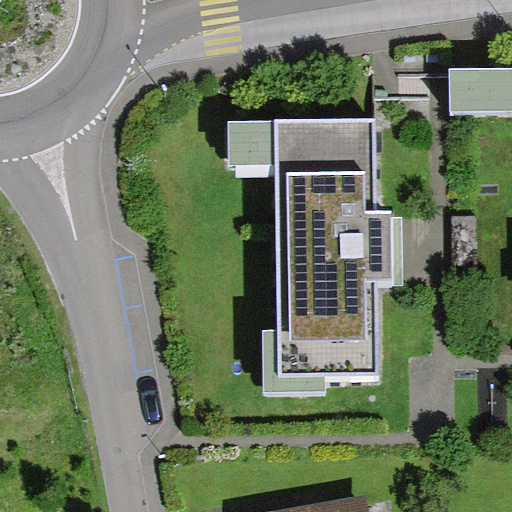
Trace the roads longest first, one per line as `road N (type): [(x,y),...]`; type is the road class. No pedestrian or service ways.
road 1 (residential): [(135,511),(41,116)]
road 2 (secondary): [(41,116),(95,63),(108,0)]
